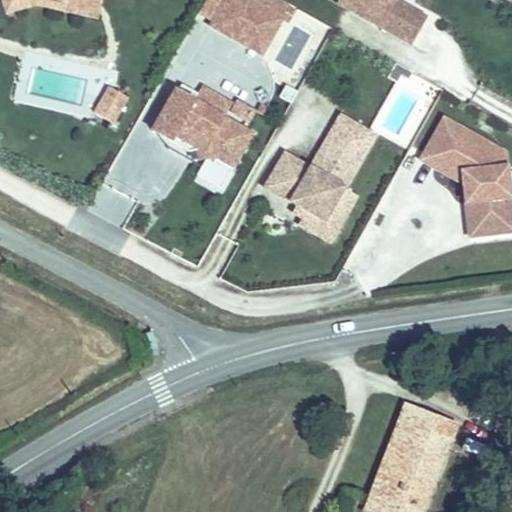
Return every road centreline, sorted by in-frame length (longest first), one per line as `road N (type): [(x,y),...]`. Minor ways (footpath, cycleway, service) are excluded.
road 1 (secondary): [(202,371),(321,335),(511,309)]
road 2 (residential): [(0,229),(169,321),(202,371)]
road 3 (secondary): [(0,480),(202,371)]
road 4 (unknown): [(386,326),(318,511)]
